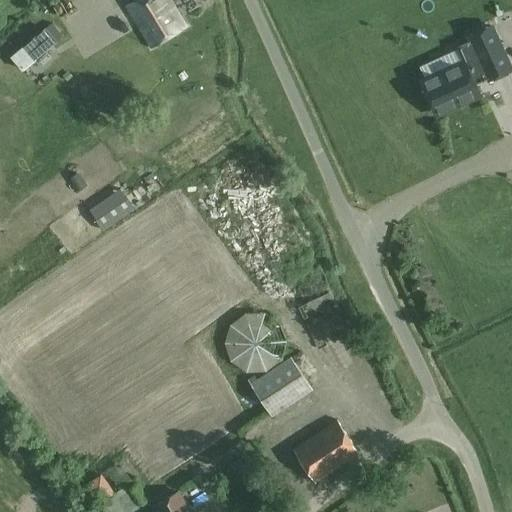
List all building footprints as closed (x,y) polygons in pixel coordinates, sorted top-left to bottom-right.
[(141,0),(135,0),(128,5),(145,33),(153,45),(174,32),(164,15),(155,21),(141,0)] [(141,0),(155,21),(164,15),(174,32),(186,25),(170,0),(141,0)] [(511,70),(491,26),(469,36),(471,41),(486,73),(489,80),(511,70)] [(23,46),(11,57),(22,71),(35,60),(58,41),(57,41),(46,27),(23,46)] [(486,73),(471,41),(458,47),(465,61),(421,81),(436,115),(480,95),(473,80),(486,73)] [(101,202),(89,211),(103,231),(115,223),(101,202)] [(266,371),(282,360),(287,342),(280,323),(265,312),(246,313),(230,324),(225,343),(231,361),(248,372),(266,371)] [(273,417),(314,390),(292,356),(258,379),(255,374),(248,379),(273,417)] [(360,453),(337,419),(294,447),(317,482),(360,453)] [(87,477),(121,466),(115,449),(81,460),(87,477)] [(96,506),(99,503),(113,494),(115,492),(103,473),(83,487),(96,506)] [(128,490),(138,504),(147,498),(137,484),(128,490)] [(153,511),(192,511),(180,490),(153,506),(156,511),(153,511)] [(124,511),(113,494),(99,503),(104,511),(124,511)]
